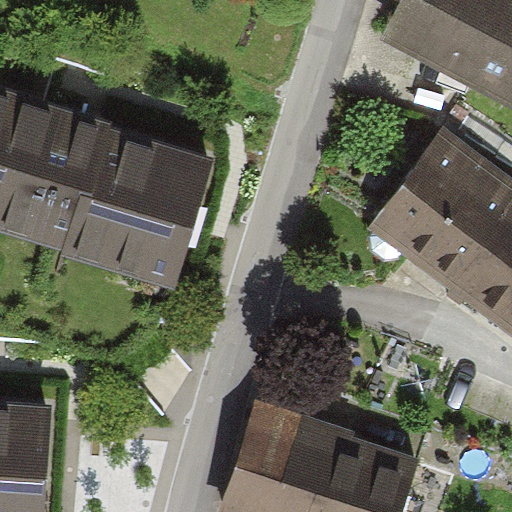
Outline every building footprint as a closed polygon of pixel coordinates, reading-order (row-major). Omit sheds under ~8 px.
[(511,0),(405,0),(383,42),(511,109),(511,0)] [(0,225),(180,281),(220,152),(0,84),(0,225)] [(511,181),(444,134),(374,234),(511,329),(511,181)] [(50,511),(56,401),(0,398),(0,511),(50,511)] [(263,400),(223,511),(404,511),(424,457),(263,400)]
